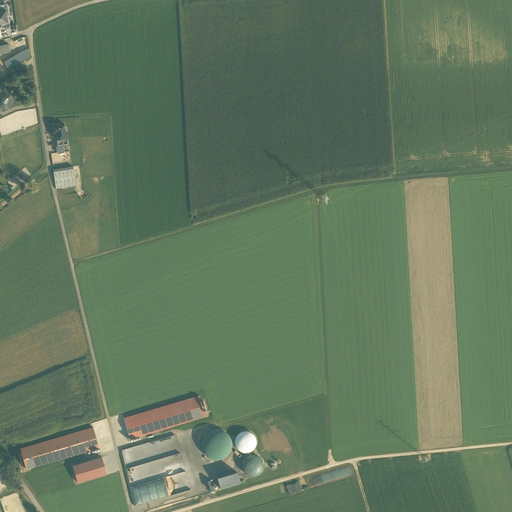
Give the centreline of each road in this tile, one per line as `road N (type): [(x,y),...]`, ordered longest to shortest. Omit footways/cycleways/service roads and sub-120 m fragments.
road 1 (track): [(71,263),(339,184),(511,169)]
road 2 (track): [(130,511),(48,167),(0,204)]
road 3 (track): [(511,443),(353,459),(175,511)]
road 4 (track): [(330,466),(314,192)]
road 5 (unclassified): [(48,167),(28,29)]
